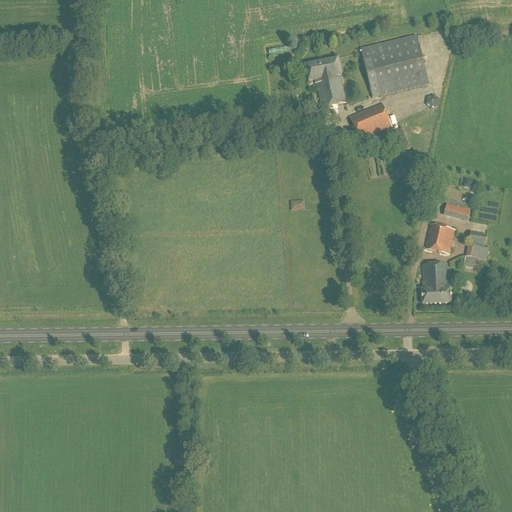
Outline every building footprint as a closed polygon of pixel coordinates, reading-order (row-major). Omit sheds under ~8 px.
[(372,99),(429,86),(417,38),(361,51),(372,99)] [(340,77),(340,76),(337,60),(305,66),(308,83),(316,81),(322,110),(345,105),(340,77)] [(359,141),(391,128),(382,105),(349,119),(359,141)] [(402,153),(411,149),(403,129),(393,133),(402,153)] [(449,256),(455,232),(431,227),(425,251),(449,256)] [(484,249),(486,236),(470,233),(468,246),(465,258),(486,262),(489,249),(484,249)] [(448,290),(447,266),(423,267),(424,291),(422,291),(422,306),(451,305),(450,289),(448,290)]
